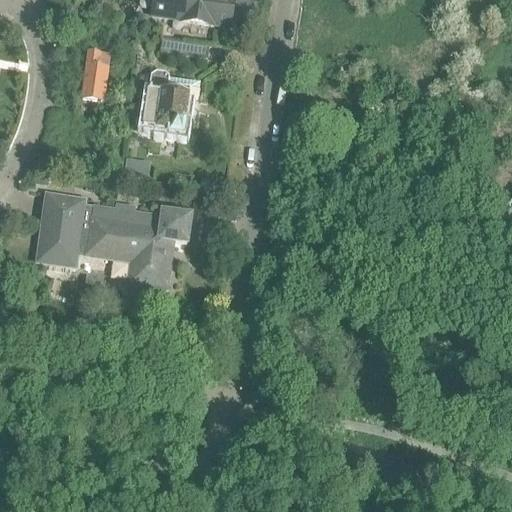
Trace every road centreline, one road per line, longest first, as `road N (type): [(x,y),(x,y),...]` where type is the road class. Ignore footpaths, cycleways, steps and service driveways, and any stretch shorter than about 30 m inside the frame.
road 1 (residential): [(0,384),(234,404),(285,0)]
road 2 (residential): [(0,188),(29,135),(41,87),(28,15)]
